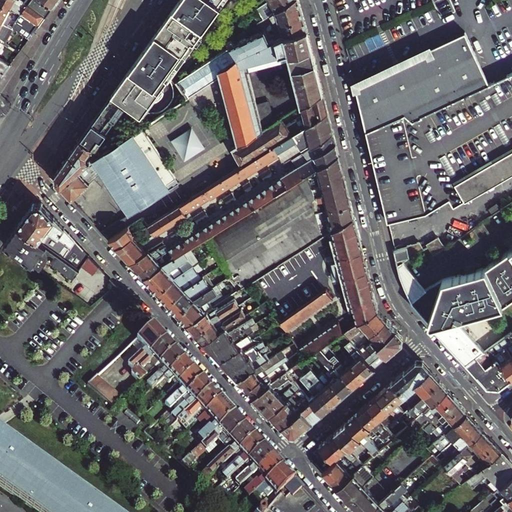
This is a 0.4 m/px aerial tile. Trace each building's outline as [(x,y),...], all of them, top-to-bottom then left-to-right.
[(0,0),(0,2),(10,9),(11,7),(15,2),(25,8),(21,14),(39,25),(47,14),(25,0),(0,0)] [(25,0),(47,14),(56,0),(25,0)] [(141,115),(222,0),(179,0),(170,14),(112,93),(127,104),(141,115)] [(267,0),(242,16),(241,19),(248,29),(276,11),(292,0),(267,0)] [(307,30),(298,0),(292,0),(276,11),(279,16),(272,20),(275,33),(272,34),(270,30),(267,32),(272,42),(283,37),(307,30)] [(0,2),(0,20),(12,28),(15,23),(10,19),(14,12),(10,9),(0,2)] [(11,7),(21,14),(25,8),(15,2),(11,7)] [(0,20),(0,38),(0,40),(1,42),(4,37),(6,39),(12,28),(0,20)] [(270,30),(267,26),(265,27),(266,29),(235,43),(232,39),(228,42),(231,46),(239,56),(247,52),(272,42),(267,32),(270,30)] [(323,90),(307,30),(283,37),(272,42),(247,52),(249,62),(288,51),(301,104),(323,90)] [(354,83),(365,130),(378,125),(405,113),(412,121),(489,83),(465,32),(354,83)] [(0,38),(0,45),(6,50),(10,45),(5,41),(6,39),(4,37),(1,42),(0,40),(0,38)] [(251,67),(249,62),(247,52),(239,56),(231,46),(179,79),(190,95),(221,75),(236,134),(238,144),(263,128),(249,68),(251,67)] [(0,74),(2,76),(11,64),(0,57),(0,74)] [(511,72),(489,83),(412,121),(405,113),(378,125),(385,150),(372,157),(387,221),(389,221),(425,212),(449,198),(453,205),(511,172),(511,72)] [(281,141),(328,111),(323,90),(301,104),(304,113),(287,124),(282,116),(263,128),(238,144),(232,148),(243,165),(256,157),(273,146),(281,141)] [(112,93),(81,136),(93,144),(95,147),(127,104),(112,93)] [(311,144),(312,146),(333,132),(333,130),(328,111),(281,141),(273,146),(279,154),(282,160),(311,142),(311,144)] [(194,125),(173,138),(186,159),(207,146),(194,125)] [(385,150),(378,125),(365,130),(372,157),(385,150)] [(116,193),(128,212),(129,213),(179,182),(173,173),(143,126),(138,129),(134,132),(100,154),(98,151),(92,156),(102,171),(116,193)] [(315,155),(336,142),(333,132),(312,146),(293,158),(295,161),(298,159),(299,162),(310,155),(314,151),(315,155)] [(56,180),(61,186),(92,156),(98,151),(93,144),(81,136),(56,173),(56,180)] [(299,166),(305,175),(339,153),(336,142),(315,155),(299,166)] [(256,157),(262,166),(279,154),(273,146),(256,157)] [(281,190),(268,198),(255,206),(242,215),(228,223),(215,231),(204,238),(214,252),(239,289),(248,284),(275,266),(309,244),(324,235),(322,231),(319,222),(315,213),(351,203),(339,153),(305,175),(297,180),(288,185),(281,190)] [(72,198),(102,171),(92,156),(61,186),(72,198)] [(240,167),(245,176),(262,166),(256,157),(243,165),(240,167)] [(297,180),(305,175),(299,166),(298,166),(291,171),(297,180)] [(245,176),(240,167),(222,178),(228,187),(245,176)] [(297,180),(291,171),(283,176),(288,185),(297,180)] [(288,185),(283,176),(275,181),(281,190),(288,185)] [(228,187),(222,178),(205,189),(210,197),(211,198),(228,187)] [(281,190),(275,181),(262,189),(268,198),(281,190)] [(210,197),(205,189),(193,197),(198,205),(210,197)] [(268,198),(262,189),(249,197),(255,206),(268,198)] [(181,204),(186,213),(198,205),(193,197),(189,199),(181,204)] [(255,206),(249,197),(236,206),(242,215),(255,206)] [(34,203),(19,224),(44,242),(51,232),(79,253),(72,263),(79,268),(89,254),(42,202),(34,203)] [(354,215),(351,203),(315,213),(319,222),(324,220),(328,229),(322,231),(324,235),(334,229),(354,215)] [(187,214),(186,213),(181,204),(171,211),(176,220),(187,214)] [(242,215),(236,206),(223,214),(228,223),(242,215)] [(160,218),(166,227),(176,220),(171,211),(160,218)] [(228,223),(223,214),(209,222),(215,231),(228,223)] [(373,290),(354,215),(334,229),(350,295),(356,323),(378,310),(373,290)] [(166,227),(160,218),(153,223),(158,230),(159,232),(166,227)] [(215,231),(209,222),(196,231),(202,240),(204,238),(215,231)] [(158,230),(153,223),(149,225),(155,232),(158,230)] [(19,224),(4,243),(41,269),(53,253),(55,255),(53,258),(52,261),(73,276),(79,268),(72,263),(44,242),(19,224)] [(134,234),(128,226),(109,238),(112,242),(130,261),(147,249),(133,234),(134,234)] [(202,240),(196,231),(182,239),(188,248),(202,240)] [(426,245),(427,247),(433,256),(444,248),(437,237),(426,245)] [(188,248),(182,239),(169,248),(169,249),(174,257),(184,251),(188,248)] [(407,246),(410,256),(410,257),(423,249),(419,243),(407,246)] [(136,268),(138,270),(166,251),(164,249),(161,250),(160,249),(158,246),(151,250),(149,248),(147,249),(130,261),(131,262),(134,266),(136,268)] [(394,250),(396,260),(410,256),(407,246),(396,249),(394,250)] [(423,286),(409,294),(413,303),(466,364),(487,348),(459,316),(501,304),(511,296),(511,247),(484,267),(441,279),(423,286)] [(179,263),(184,271),(193,265),(197,262),(188,248),(184,251),(188,257),(179,263)] [(138,270),(144,276),(174,257),(169,249),(166,251),(138,270)] [(144,276),(158,292),(175,277),(184,271),(179,263),(188,257),(184,251),(174,257),(144,276)] [(91,276),(99,264),(89,254),(79,268),(91,276)] [(403,261),(397,264),(400,276),(406,289),(409,294),(423,286),(420,283),(403,261)] [(158,292),(167,302),(184,288),(192,283),(189,278),(198,272),(193,265),(184,271),(175,277),(158,292)] [(206,274),(192,283),(184,288),(167,302),(177,313),(195,298),(211,287),(206,279),(208,277),(206,274)] [(293,285),(294,284),(289,275),(282,279),(288,288),(293,285)] [(220,282),(211,287),(195,298),(177,313),(186,323),(213,306),(208,299),(224,288),(220,282)] [(186,323),(194,332),(222,314),(254,294),(248,284),(239,289),(234,292),(237,296),(219,308),(217,306),(214,308),(213,306),(186,323)] [(318,310),(333,298),(327,289),(323,290),(311,299),(318,310)] [(318,310),(311,299),(303,305),(295,310),(303,320),(318,310)] [(194,332),(203,341),(233,322),(245,314),(240,308),(224,318),(222,314),(194,332)] [(281,320),(288,331),(294,339),(299,335),(294,327),(303,320),(295,310),(281,320)] [(356,323),(351,326),(343,331),(350,339),(361,330),(360,328),(359,326),(361,325),(370,334),(387,320),(378,310),(356,323)] [(323,313),(321,314),(316,318),(318,322),(326,317),(323,313)] [(318,322),(321,326),(324,324),(327,322),(326,317),(318,322)] [(233,322),(203,341),(211,350),(254,323),(251,318),(237,327),(233,322)] [(318,322),(316,318),(309,323),(312,326),(318,322)] [(348,319),(338,323),(343,331),(351,326),(348,319)] [(358,348),(366,356),(396,330),(387,320),(370,334),(370,335),(367,338),(368,339),(366,341),(364,338),(361,340),(364,343),(358,348)] [(336,322),(327,328),(333,338),(341,333),(343,331),(338,323),(337,321),(336,322)] [(221,360),(242,346),(252,340),(248,334),(259,327),(255,322),(254,323),(211,350),(221,360)] [(312,326),(310,328),(312,332),(314,330),(314,331),(321,326),(318,322),(312,326)] [(137,364),(167,338),(153,324),(137,339),(146,349),(142,352),(141,351),(128,363),(134,370),(139,366),(137,364)] [(320,348),(320,347),(332,339),(333,338),(327,328),(313,338),(320,348)] [(396,330),(366,356),(375,366),(402,343),(402,336),(396,330)] [(351,360),(365,375),(375,366),(366,356),(358,348),(356,345),(350,339),(343,331),(341,333),(343,335),(340,337),(357,356),(351,360)] [(304,344),(299,335),(294,339),(295,341),(306,357),(315,350),(320,348),(313,338),(304,344)] [(154,357),(159,363),(176,348),(167,338),(137,364),(139,366),(134,370),(131,373),(139,382),(147,374),(143,370),(152,361),(151,360),(154,357)] [(221,360),(229,369),(266,345),(263,340),(245,351),(242,346),(221,360)] [(487,348),(466,364),(473,373),(496,356),(500,353),(506,349),(502,344),(500,345),(497,341),(487,348)] [(266,345),(229,369),(237,378),(257,366),(253,360),(267,352),(271,349),(268,344),(266,345)] [(354,385),(324,351),(320,347),(320,348),(315,350),(328,364),(323,369),(323,370),(344,394),(354,385)] [(159,363),(147,374),(139,382),(123,396),(134,405),(185,358),(176,348),(159,363)] [(270,357),(257,366),(237,378),(245,387),(267,372),(278,365),(282,362),(288,358),(282,349),(270,357)] [(354,385),(365,375),(351,360),(347,355),(342,360),(334,352),(333,351),(329,350),(328,351),(326,349),(324,351),(354,385)] [(506,360),(502,363),(511,377),(511,357),(506,349),(500,353),(506,360)] [(257,366),(270,357),(267,352),(253,360),(257,366)] [(500,389),(511,380),(511,377),(502,363),(496,356),(473,373),(483,383),(487,388),(493,389),(500,389)] [(144,414),(194,368),(185,358),(134,405),(144,414)] [(344,394),(323,370),(318,374),(304,358),(299,362),(333,403),(344,394)] [(411,380),(415,385),(431,369),(423,360),(417,360),(391,382),(399,391),(411,380)] [(245,387),(252,395),(287,371),(292,367),(288,363),(284,365),(282,362),(278,365),(280,368),(269,375),(267,372),(245,387)] [(333,403),(299,362),(293,366),(315,392),(309,397),(312,400),(323,413),(333,403)] [(144,414),(154,423),(181,399),(203,378),(194,368),(144,414)] [(406,398),(411,405),(440,380),(431,369),(415,385),(403,395),(406,398)] [(287,371),(252,395),(261,405),(278,392),(275,387),(277,385),(279,386),(289,378),(291,381),(294,379),(287,371)] [(139,382),(131,373),(130,372),(112,389),(97,375),(88,384),(113,405),(123,396),(139,382)] [(168,428),(212,388),(203,378),(181,399),(185,403),(163,423),(168,428)] [(278,392),(261,405),(270,414),(289,397),(294,393),(301,387),(294,379),(291,381),(294,384),(284,392),(284,394),(282,396),(278,392)] [(413,412),(417,416),(448,389),(440,380),(411,405),(405,410),(399,415),(404,420),(413,412)] [(391,382),(384,388),(399,404),(406,398),(403,395),(399,391),(391,382)] [(296,406),(289,397),(270,414),(281,426),(312,400),(309,397),(301,387),(294,393),(296,395),(300,392),(303,396),(297,401),(299,403),(296,406)] [(222,398),(212,388),(168,428),(155,441),(165,450),(198,420),(222,398)] [(384,388),(377,395),(397,417),(399,415),(405,410),(399,404),(384,388)] [(435,410),(437,412),(455,396),(448,389),(417,416),(416,417),(421,422),(435,410)] [(377,395),(367,403),(395,435),(407,424),(404,420),(399,415),(397,417),(377,395)] [(455,396),(437,412),(414,432),(421,439),(446,418),(462,404),(455,396)] [(204,442),(235,413),(222,398),(198,420),(206,429),(199,436),(204,442)] [(406,398),(399,404),(405,410),(411,405),(406,398)] [(312,400),(281,426),(289,435),(296,436),(323,413),(312,400)] [(367,403),(357,412),(371,427),(377,422),(378,426),(390,439),(395,435),(367,403)] [(427,445),(468,411),(462,404),(446,418),(421,439),(427,445)] [(477,421),(468,411),(427,445),(433,452),(435,454),(477,421)] [(371,427),(357,412),(346,422),(374,453),(384,444),(385,444),(383,441),(377,446),(365,432),(371,427)] [(218,439),(221,443),(244,422),(235,413),(204,442),(201,445),(206,450),(218,439)] [(443,463),(484,429),(477,421),(435,454),(442,462),(443,463)] [(244,422),(221,443),(209,454),(206,450),(201,445),(181,463),(203,482),(232,456),(255,434),(244,422)] [(346,422),(335,431),(356,455),(363,463),(374,453),(346,422)] [(114,511),(0,429),(0,484),(31,506),(38,511),(114,511)] [(496,442),(484,429),(443,463),(445,464),(456,476),(464,468),(465,470),(472,464),(478,459),(477,457),(496,442)] [(356,455),(335,431),(327,438),(343,455),(344,457),(349,462),(351,461),(355,458),(354,457),(356,455)] [(264,444),(255,434),(232,456),(236,461),(224,471),(226,472),(222,475),(226,480),(264,444)] [(343,455),(327,438),(320,444),(335,462),(339,458),(343,455)] [(477,470),(502,450),(496,442),(477,457),(478,459),(472,464),(477,470)] [(274,455),(264,444),(226,480),(235,490),(250,477),(274,455)] [(359,511),(368,511),(380,501),(364,483),(374,474),(367,467),(380,456),(378,454),(387,447),(384,444),(374,453),(363,463),(357,468),(356,469),(336,486),(359,511)] [(511,475),(511,460),(502,450),(477,470),(466,479),(473,487),(484,478),(495,491),(511,475)] [(256,489),(283,465),(274,455),(250,477),(255,482),(244,492),(248,496),(256,489)] [(363,463),(356,455),(354,457),(355,458),(351,461),(357,468),(363,463)] [(340,460),(339,458),(335,462),(323,472),(330,479),(349,462),(344,457),(340,460)] [(336,486),(356,469),(349,462),(330,479),(336,486)] [(403,499),(388,511),(409,511),(416,507),(418,509),(421,506),(425,510),(426,511),(462,483),(456,476),(445,464),(440,469),(408,498),(405,501),(403,499)] [(466,479),(477,470),(472,464),(465,470),(464,468),(456,476),(462,483),(466,479)] [(269,487),(278,497),(281,494),(279,492),(295,478),(283,465),(256,489),(261,495),(269,487)] [(491,511),(511,494),(511,475),(495,491),(494,491),(499,496),(492,502),(494,503),(485,511),(484,509),(480,511),(473,511),(472,511),(471,511),(491,511)] [(404,479),(380,501),(368,511),(388,511),(403,499),(399,494),(409,484),(404,479)] [(511,511),(511,494),(491,511),(511,511)] [(259,502),(265,509),(272,503),(266,496),(259,502)] [(234,509),(241,503),(236,498),(229,505),(234,509)]
